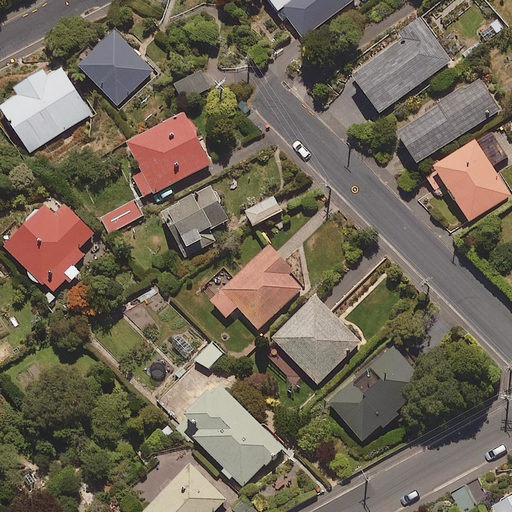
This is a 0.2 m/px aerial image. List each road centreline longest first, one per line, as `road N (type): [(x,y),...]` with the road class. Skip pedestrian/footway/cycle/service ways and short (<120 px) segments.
road 1 (residential): [(268,97),(511,336)]
road 2 (tertiary): [(511,422),(348,511)]
